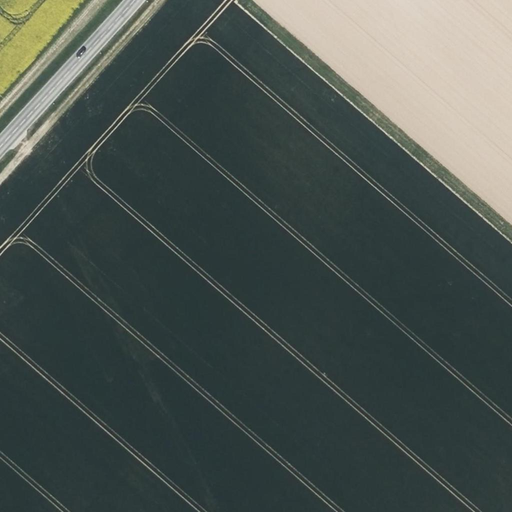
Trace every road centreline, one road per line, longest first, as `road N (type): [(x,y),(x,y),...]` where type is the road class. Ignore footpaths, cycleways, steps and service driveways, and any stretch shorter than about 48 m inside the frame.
road 1 (track): [(0,180),(159,0)]
road 2 (secondary): [(0,144),(133,0)]
road 3 (track): [(98,0),(0,106)]
